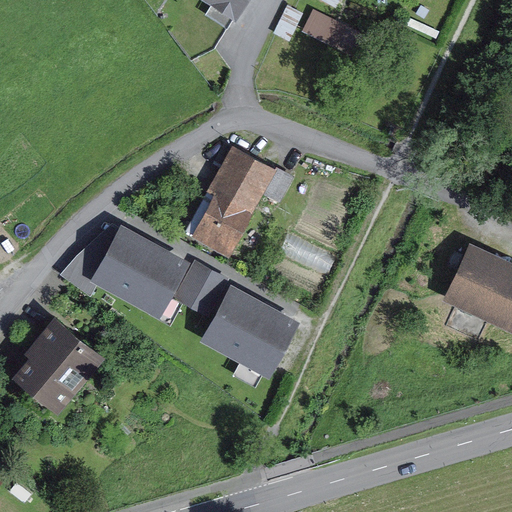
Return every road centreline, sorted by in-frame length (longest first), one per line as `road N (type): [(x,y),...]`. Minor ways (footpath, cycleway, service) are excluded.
road 1 (residential): [(0,315),(101,208),(156,164),(244,119),(511,222)]
road 2 (track): [(236,511),(477,0)]
road 3 (primary): [(511,429),(236,511)]
